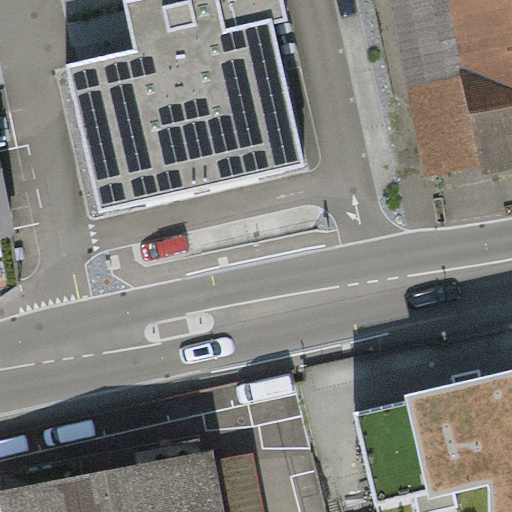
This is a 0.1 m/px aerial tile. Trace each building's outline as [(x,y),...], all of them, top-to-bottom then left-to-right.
[(76,85),(108,222),(310,176),(278,38),(294,35),(285,0),(129,0),(146,69),(76,85)] [(511,0),(391,0),(432,191),(511,173),(511,0)] [(0,244),(16,241),(0,165),(0,244)] [(511,511),(511,378),(359,417),(380,511),(383,511),(489,486),(489,511),(511,511)] [(16,511),(215,511),(206,459),(13,495),(16,511)]
